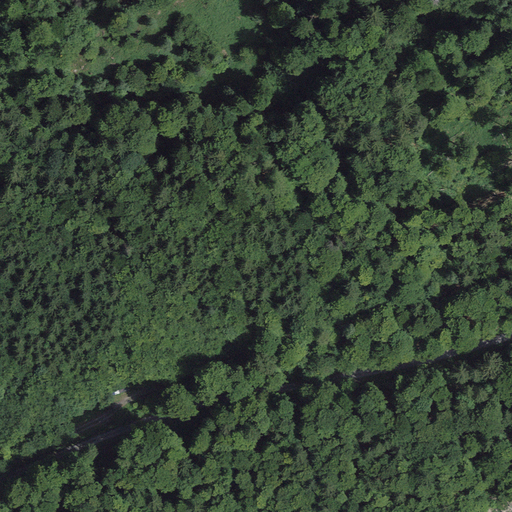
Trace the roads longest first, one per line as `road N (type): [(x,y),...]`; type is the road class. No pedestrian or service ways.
road 1 (track): [(511,335),(392,368),(201,403),(0,479)]
road 2 (track): [(127,396),(261,340),(352,321),(511,269)]
road 3 (track): [(0,465),(81,429),(127,396)]
road 4 (track): [(0,443),(127,396)]
